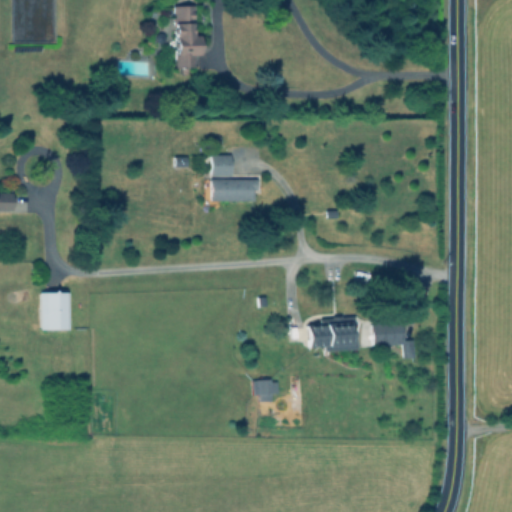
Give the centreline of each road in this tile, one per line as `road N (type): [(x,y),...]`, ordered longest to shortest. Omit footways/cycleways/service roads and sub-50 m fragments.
road 1 (tertiary): [(455,429),(456,0)]
road 2 (residential): [(456,280),(363,259),(73,272)]
